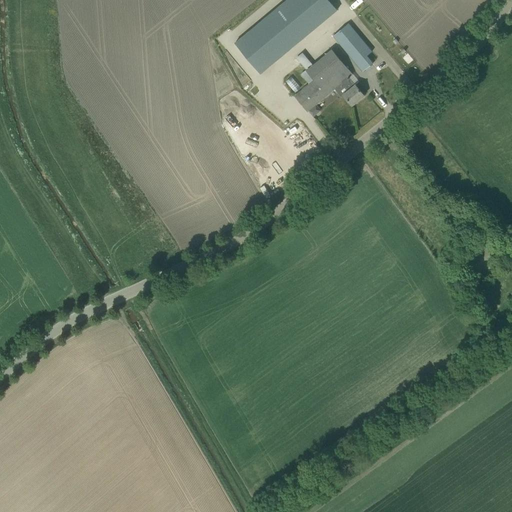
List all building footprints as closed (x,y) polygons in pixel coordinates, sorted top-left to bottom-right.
[(329,0),(286,0),(235,43),(260,73),(337,10),(329,0)] [(347,0),(383,42),(389,49),(412,31),(386,0),(347,0)] [(348,23),(333,36),(363,72),(373,63),(366,55),(372,51),(348,23)] [(300,75),(308,85),(295,96),(308,111),(334,89),(341,97),(344,95),(352,105),(364,95),(357,87),(357,88),(348,77),(352,74),(331,49),(300,75)] [(472,260),(479,270),(497,257),(489,247),(472,260)]
